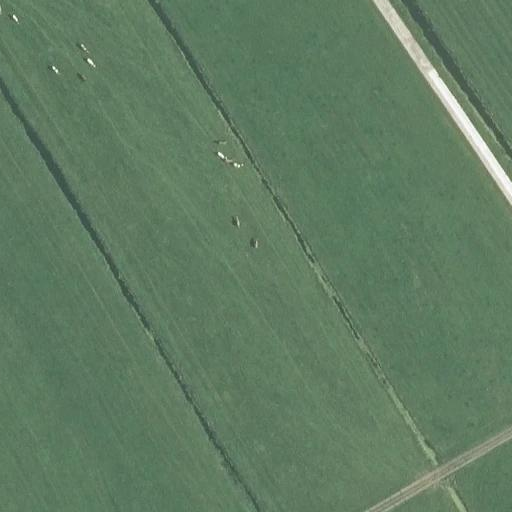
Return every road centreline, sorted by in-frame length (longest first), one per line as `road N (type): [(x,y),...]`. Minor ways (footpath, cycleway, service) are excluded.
road 1 (track): [(378,0),(511,192)]
road 2 (track): [(376,511),(511,434)]
